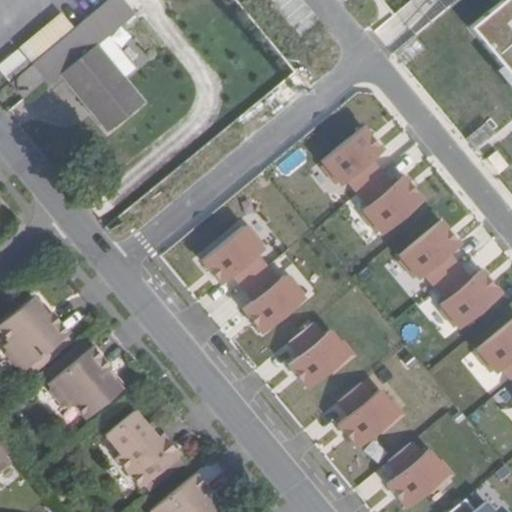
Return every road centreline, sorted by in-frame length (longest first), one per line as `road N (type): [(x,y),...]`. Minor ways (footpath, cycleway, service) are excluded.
road 1 (residential): [(108,263),(367,65)]
road 2 (tertiary): [(108,263),(312,511)]
road 3 (unknown): [(146,0),(202,72),(214,101),(206,120),(108,198),(65,210)]
road 4 (residential): [(367,65),(383,70),(511,226)]
